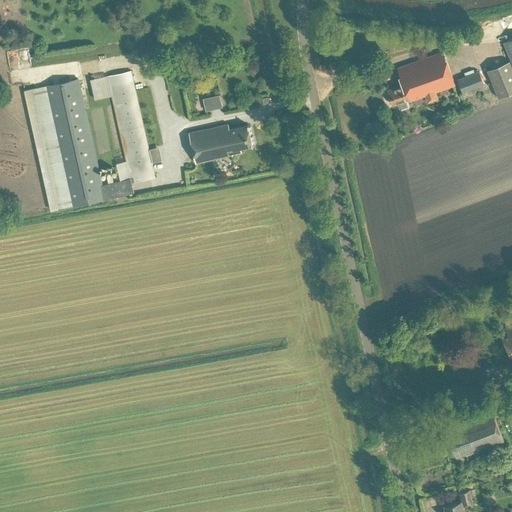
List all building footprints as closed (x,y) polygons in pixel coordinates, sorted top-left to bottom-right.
[(511,37),(503,41),(511,62),(511,37)] [(407,99),(435,90),(455,84),(443,51),(398,67),(403,83),(387,89),(390,97),(389,98),(391,102),(392,102),(393,104),(398,102),(400,108),(402,109),(408,107),(409,103),(407,99)] [(511,90),(511,65),(510,60),(487,69),(498,97),(511,90)] [(79,77),(24,90),(51,210),(123,194),(134,192),(132,182),(155,177),(131,69),(109,74),(113,89),(110,90),(130,177),(123,179),(103,183),(100,170),(85,106),(79,77)] [(459,77),(461,82),(464,91),(485,84),(480,69),(459,77)] [(212,101),(204,103),(206,110),(214,108),(212,101)] [(229,128),(228,123),(189,132),(196,162),(233,154),(232,152),(242,150),(241,147),(253,144),(248,124),(229,128)] [(130,211),(113,214),(115,227),(132,224),(130,211)] [(511,324),(506,327),(509,334),(504,336),(503,336),(511,355),(511,354),(511,324)] [(504,441),(493,411),(446,428),(456,455),(465,452),(466,454),(473,451),(474,452),(501,442),(502,444),(504,443),(503,441),(504,441)] [(464,511),(463,503),(472,501),(469,489),(459,491),(461,500),(444,504),(446,511),(464,511)]
